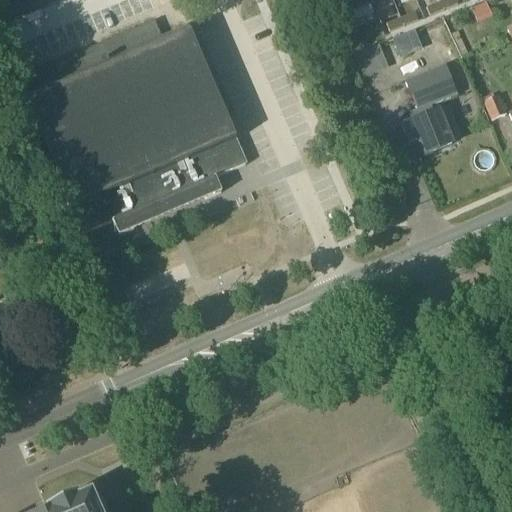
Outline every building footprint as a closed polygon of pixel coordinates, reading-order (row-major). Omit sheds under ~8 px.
[(367,0),(342,0),(349,16),(371,7),(369,2),(368,3),(367,0)] [(453,0),(450,0),(439,5),(443,13),(457,7),(453,0)] [(439,5),(425,10),(429,18),(443,13),(439,5)] [(414,15),(399,21),(403,29),(417,23),(414,15)] [(399,21),(385,27),(389,35),(403,29),(399,21)] [(39,91),(21,98),(62,195),(61,196),(80,238),(106,226),(111,224),(118,239),(133,232),(131,230),(204,199),(205,201),(220,195),(214,180),(246,167),(228,124),(227,125),(185,28),(160,39),(153,23),(32,75),(39,91)] [(354,30),(343,35),(352,57),(363,52),(354,30)] [(410,123),(399,127),(404,139),(407,146),(408,148),(417,144),(423,160),(453,149),(451,145),(438,112),(430,115),(427,110),(456,98),(444,69),(404,85),(415,113),(418,120),(410,123)] [(483,105),(482,106),(489,124),(503,118),(505,117),(498,100),(496,100),(492,102),(483,105)] [(96,328),(104,324),(99,313),(91,317),(96,328)] [(97,511),(90,495),(76,501),(75,499),(45,511),(97,511)]
